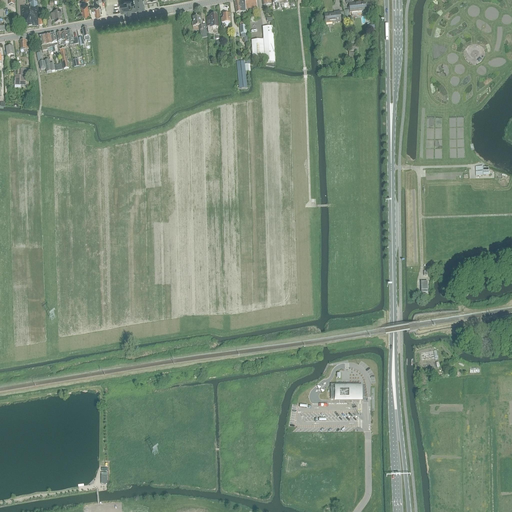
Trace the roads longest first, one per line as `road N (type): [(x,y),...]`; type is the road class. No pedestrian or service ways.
road 1 (track): [(310,202),(43,212),(41,99),(30,33)]
road 2 (secondary): [(394,396),(390,163)]
road 3 (track): [(299,0),(310,202),(331,205)]
road 4 (tertiary): [(0,38),(219,0)]
road 5 (secondary): [(390,163),(397,0)]
road 6 (secondary): [(387,0),(390,163)]
road 7 (track): [(511,214),(420,217),(422,278)]
